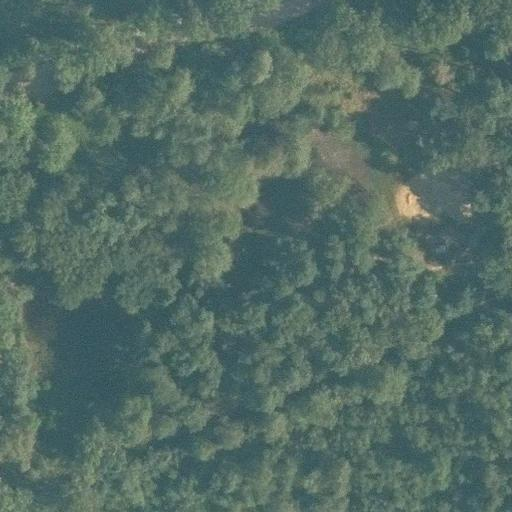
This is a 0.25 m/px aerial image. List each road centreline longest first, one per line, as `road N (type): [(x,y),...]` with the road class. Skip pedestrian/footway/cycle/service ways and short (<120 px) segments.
road 1 (track): [(511,313),(57,511),(0,474)]
road 2 (track): [(0,78),(290,0)]
